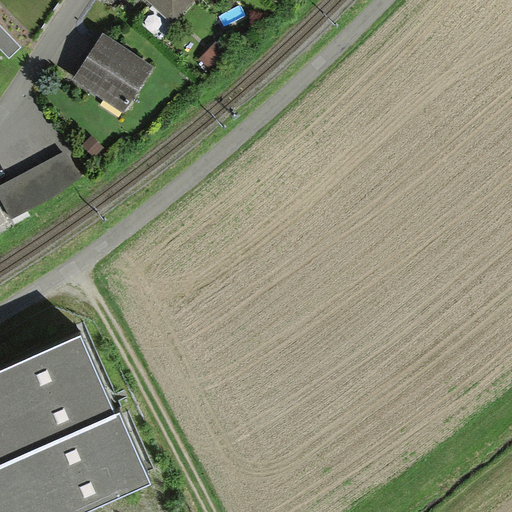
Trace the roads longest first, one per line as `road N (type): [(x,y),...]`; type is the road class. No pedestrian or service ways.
road 1 (residential): [(385,0),(172,192),(0,313)]
road 2 (track): [(76,265),(211,511)]
road 3 (residential): [(81,0),(0,118)]
